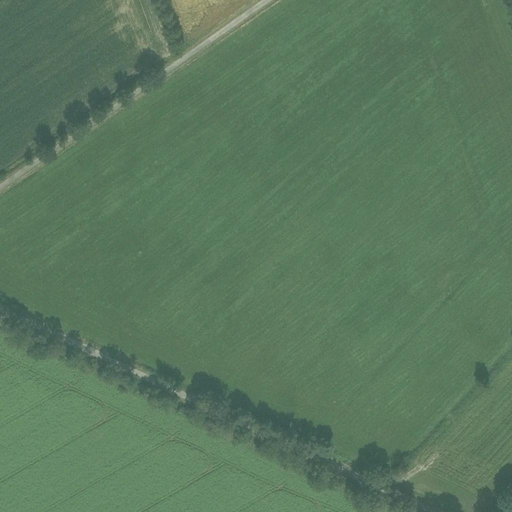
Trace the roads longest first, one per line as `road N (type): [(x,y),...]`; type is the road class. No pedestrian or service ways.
road 1 (unclassified): [(429,511),(0,314)]
road 2 (track): [(271,0),(0,189)]
